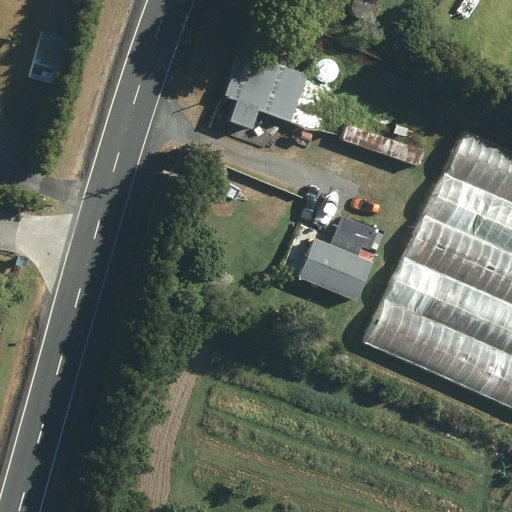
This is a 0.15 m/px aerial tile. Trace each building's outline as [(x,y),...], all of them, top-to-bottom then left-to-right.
[(36,32),(22,80),(49,88),(62,40),(36,32)] [(290,74),(233,54),(216,100),(225,103),(218,123),(225,125),(222,132),(230,135),(232,128),(241,131),(247,114),(281,126),(288,106),(285,104),(292,85),(287,83),(290,74)] [(362,348),(511,414),(511,156),(457,132),(362,348)] [(341,213),(333,235),(371,249),(379,227),(341,213)] [(309,230),(291,272),(296,283),(346,304),(367,255),(309,230)]
